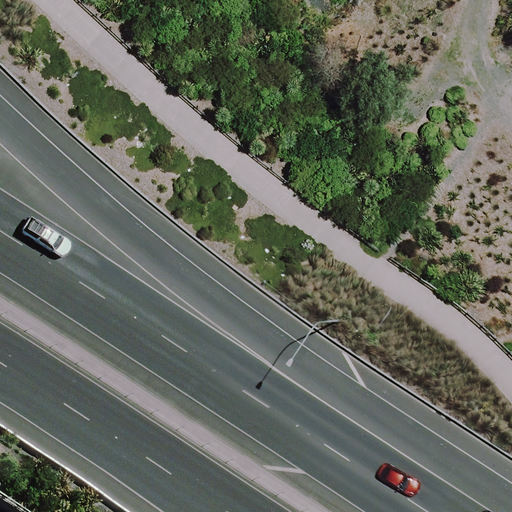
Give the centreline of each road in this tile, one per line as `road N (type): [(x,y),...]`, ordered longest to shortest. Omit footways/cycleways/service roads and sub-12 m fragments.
road 1 (trunk): [(0,109),(387,476)]
road 2 (trunk): [(0,234),(387,476)]
road 3 (trunk): [(236,511),(0,355)]
